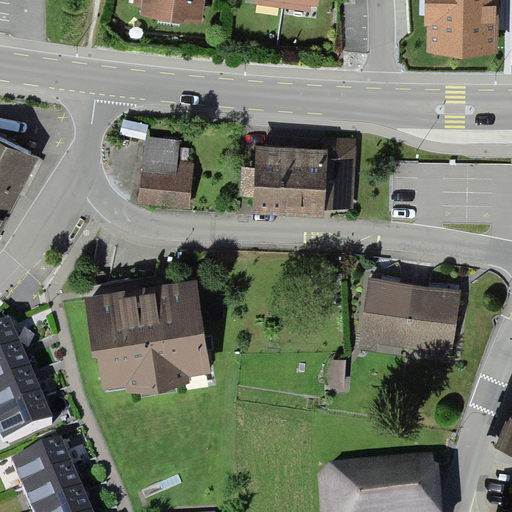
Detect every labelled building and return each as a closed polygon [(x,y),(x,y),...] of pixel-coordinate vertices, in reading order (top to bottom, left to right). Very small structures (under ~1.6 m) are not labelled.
[(146,0),(145,10),(198,17),(200,0),(146,0)] [(497,0),(425,0),(424,47),(496,49),(497,0)] [(0,228),(38,152),(0,133),(0,228)] [(139,201),(190,206),(195,159),(179,158),(181,139),(146,135),(139,201)] [(253,208),(326,213),(326,205),(353,206),(357,137),(324,135),(323,143),(257,139),(256,159),(254,190),(253,208)] [(254,190),(256,159),(242,159),(241,189),(254,190)] [(126,382),(127,387),(191,378),(190,372),(212,368),(198,274),(85,291),(93,346),(97,345),(103,385),(126,382)] [(452,360),(463,287),(370,274),(360,347),(377,349),(378,342),(435,350),(433,358),(452,360)] [(10,324),(0,327),(0,438),(3,446),(53,424),(10,324)] [(332,385),(344,386),(347,357),(333,357),(329,366),(328,379),(332,385)] [(511,408),(507,420),(505,419),(494,446),(511,453),(511,408)] [(12,464),(32,511),(91,511),(62,443),(12,464)] [(444,511),(441,471),(436,469),(434,457),(330,468),(318,477),(320,511),(444,511)]
